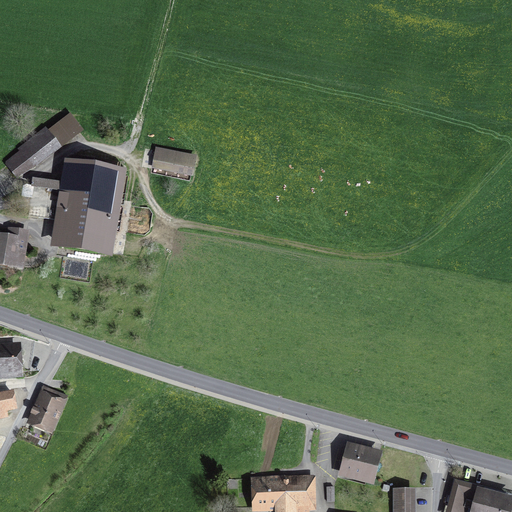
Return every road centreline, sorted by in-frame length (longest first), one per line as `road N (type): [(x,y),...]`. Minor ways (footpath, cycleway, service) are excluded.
road 1 (secondary): [(64,336),(441,449)]
road 2 (residential): [(64,336),(0,459)]
